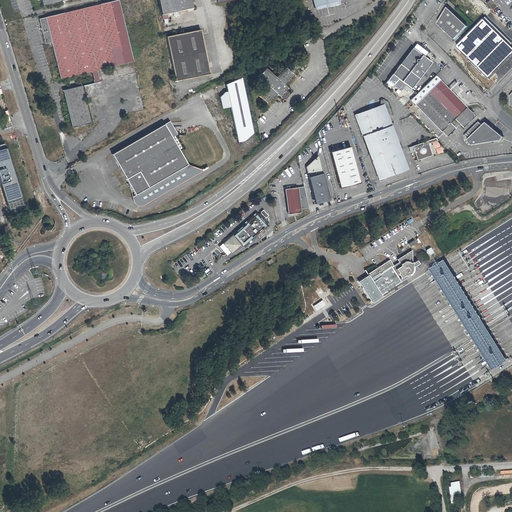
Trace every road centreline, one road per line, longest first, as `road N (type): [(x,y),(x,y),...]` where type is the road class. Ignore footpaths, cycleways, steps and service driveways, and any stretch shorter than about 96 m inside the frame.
road 1 (motorway): [(511,255),(252,417),(79,511)]
road 2 (motorway): [(131,511),(416,398),(511,336)]
road 3 (primary): [(263,165),(356,69),(409,0)]
road 4 (track): [(186,419),(195,354),(307,247)]
road 5 (track): [(227,511),(314,477),(364,468),(434,470)]
road 6 (tertiary): [(47,182),(0,25)]
road 7 (primary): [(136,256),(233,198),(263,165)]
road 8 (primary): [(263,165),(203,207),(125,234)]
road 9 (unclassified): [(390,197),(453,173),(511,165)]
